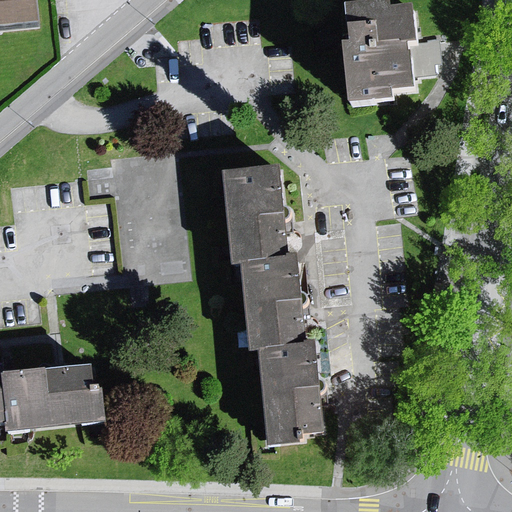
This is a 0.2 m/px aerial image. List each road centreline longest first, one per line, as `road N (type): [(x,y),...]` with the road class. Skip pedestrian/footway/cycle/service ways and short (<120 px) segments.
road 1 (residential): [(450,511),(511,156)]
road 2 (residential): [(240,511),(0,508)]
road 3 (residential): [(0,126),(157,0)]
